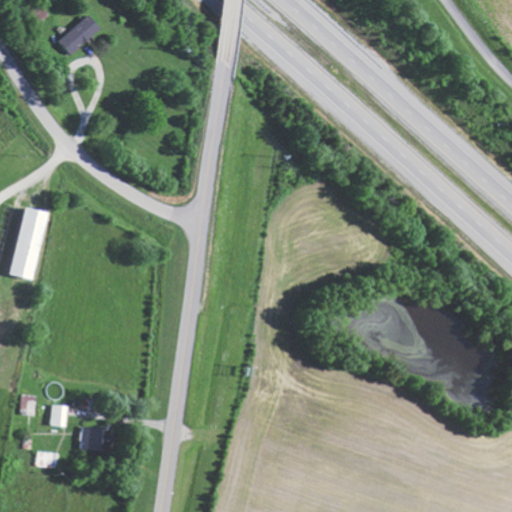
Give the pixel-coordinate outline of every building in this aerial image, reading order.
[(72,54),(102,27),(89,13),(59,40),(72,54)] [(12,275),(35,280),(51,212),(27,206),(12,275)] [(64,406),(47,405),(46,426),(63,427),(64,406)] [(95,453),(101,431),(84,426),(78,448),(95,453)] [(32,466),(56,466),(57,453),(33,452),(32,466)]
